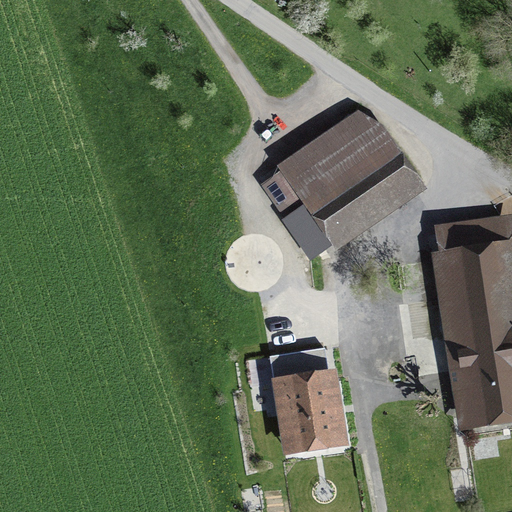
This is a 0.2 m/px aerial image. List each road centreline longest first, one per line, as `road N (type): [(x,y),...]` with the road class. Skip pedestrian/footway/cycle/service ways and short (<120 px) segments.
road 1 (unclassified): [(231,0),(511,182)]
road 2 (track): [(472,157),(420,220),(353,281),(342,311),(370,425)]
